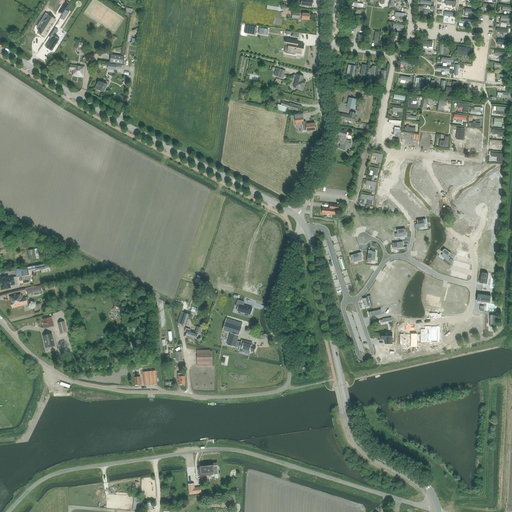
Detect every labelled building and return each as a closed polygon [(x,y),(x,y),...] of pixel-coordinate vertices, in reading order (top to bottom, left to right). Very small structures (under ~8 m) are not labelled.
[(278,11),(279,4),(268,2),(267,9),(278,11)] [(69,12),(66,10),(62,15),(60,18),(64,21),(69,12)] [(40,29),(38,32),(45,36),(50,29),(49,29),(50,27),(51,28),(56,20),(46,14),(40,23),(43,25),(40,29)] [(246,26),(245,31),(248,31),(247,34),(255,35),(257,28),(246,26)] [(53,36),(45,48),(51,52),(57,43),(59,45),(62,39),(60,38),(59,39),(53,36)] [(287,39),(286,45),(289,45),(288,52),(295,53),(302,54),(304,44),(298,43),(298,41),(287,39)] [(469,56),(470,48),(457,47),(456,55),(469,56)] [(123,56),(112,55),(111,61),(122,63),(123,56)] [(80,66),(71,64),(70,69),(74,70),(73,76),(83,77),(84,66),(80,66)] [(304,86),(305,82),(301,80),(302,77),(296,75),(295,79),(297,79),(294,87),(299,89),(299,90),(303,91),(305,86),(304,86)] [(102,83),(98,81),(95,88),(98,90),(104,92),(109,82),(106,81),(105,84),(102,83)] [(357,99),(348,98),(346,108),(354,110),(357,99)] [(357,100),(356,106),(355,110),(363,112),(366,102),(357,100)] [(297,111),(299,105),(290,102),(289,103),(282,101),(281,106),(278,105),(276,109),(286,112),(287,108),(297,111)] [(350,112),(349,116),(342,114),(340,119),(354,122),(355,117),(356,113),(350,112)] [(239,116),(236,126),(249,129),(251,121),(246,120),(247,118),(239,116)] [(303,118),(295,119),(296,124),(302,123),(303,132),(308,132),(310,132),(311,131),(316,130),(317,129),(316,127),(315,127),(315,123),(306,125),(306,122),(304,122),(303,118)] [(401,129),(402,121),(391,119),(390,123),(397,124),(397,128),(401,129)] [(262,121),(259,133),(267,135),(270,123),(262,121)] [(338,136),(339,136),(337,143),(340,144),(339,148),(346,150),(346,148),(349,149),(351,144),(349,143),(349,141),(348,141),(345,140),(347,132),(340,130),(338,136)] [(413,140),(407,139),(408,135),(404,134),(403,138),(403,142),(413,144),(413,140)] [(246,147),(244,155),(257,158),(259,151),(246,147)] [(292,152),(290,156),(294,158),(292,164),(304,167),(306,160),(302,159),(303,156),(292,152)] [(419,166),(419,167),(415,168),(416,171),(415,172),(416,173),(417,176),(421,175),(421,176),(425,176),(422,165),(419,166)] [(279,167),(277,171),(284,175),(279,184),(286,187),(287,186),(288,187),(290,182),(289,181),(292,177),(285,173),(284,173),(286,170),(279,167)] [(462,171),(460,174),(463,177),(466,179),(468,177),(469,178),(471,176),(472,176),(472,175),(464,167),(464,168),(462,171)] [(498,179),(497,191),(505,192),(506,179),(498,179)] [(485,184),(478,192),(483,197),(490,189),(485,184)] [(475,196),(468,203),(474,209),(481,201),(475,196)] [(496,196),(492,205),(500,208),(504,199),(496,196)] [(322,207),(321,214),(333,215),(333,219),(338,219),(338,215),(335,215),(335,209),(338,209),(338,204),(329,204),(329,208),(322,207)] [(346,206),(344,219),(345,219),(346,219),(347,219),(349,219),(349,216),(353,217),(354,205),(350,204),(350,207),(346,207),(346,206)] [(455,208),(452,220),(456,221),(457,218),(461,219),(461,220),(464,207),(464,206),(464,207),(462,207),(460,207),(459,209),(455,208)] [(404,214),(398,218),(400,221),(402,220),(404,223),(406,221),(407,221),(411,218),(408,215),(406,217),(404,214)] [(357,215),(355,222),(358,222),(358,223),(360,223),(363,223),(364,216),(357,215)] [(491,216),(490,223),(500,224),(501,217),(491,216)] [(425,219),(417,220),(418,220),(418,224),(415,224),(416,228),(420,227),(423,227),(423,223),(425,223),(425,221),(425,219)] [(473,219),(466,230),(472,234),(479,224),(473,219)] [(368,221),(367,230),(368,230),(368,229),(371,229),(371,228),(374,228),(375,225),(376,221),(376,220),(372,220),(372,223),(368,222),(369,221),(368,221)] [(383,225),(379,233),(380,234),(380,233),(381,234),(381,233),(384,234),(384,232),(387,234),(389,231),(391,227),(387,225),(386,228),(383,226),(383,225)] [(350,227),(344,229),(345,232),(346,232),(347,235),(351,234),(351,235),(355,233),(354,230),(351,230),(350,227)] [(405,229),(396,230),(397,230),(398,233),(395,234),(395,238),(396,238),(396,237),(400,237),(403,236),(403,233),(405,233),(404,230),(405,230),(405,229)] [(480,232),(479,242),(486,243),(488,234),(480,232)] [(452,241),(450,244),(453,246),(452,246),(456,249),(458,246),(456,244),(458,241),(453,237),(450,240),(452,241)] [(354,240),(347,242),(348,245),(350,245),(351,248),(354,247),(354,248),(359,246),(358,243),(355,243),(354,240)] [(415,248),(414,251),(419,253),(419,252),(422,253),(423,250),(425,251),(426,247),(419,245),(418,249),(415,248)] [(30,260),(39,258),(38,248),(28,250),(30,260)] [(451,253),(444,248),(444,249),(443,250),(444,250),(442,252),(444,253),(442,256),(445,258),(444,258),(448,261),(450,258),(448,256),(450,253),(451,254),(451,253)] [(368,250),(367,262),(368,262),(368,261),(371,262),(371,260),(374,260),(375,257),(376,252),(372,252),(372,251),(368,251),(368,250)] [(361,253),(361,252),(350,256),(350,257),(351,257),(351,259),(353,259),(354,262),(357,261),(362,260),(361,256),(362,256),(361,253)] [(480,252),(478,260),(491,262),(492,254),(480,252)] [(443,267),(441,269),(444,271),(444,272),(448,274),(450,271),(448,270),(450,266),(444,262),(442,266),(443,267)] [(366,263),(353,267),(354,267),(354,268),(355,271),(357,270),(358,274),(370,271),(369,267),(366,267),(365,264),(366,263)] [(405,266),(403,270),(413,276),(415,273),(417,274),(419,271),(419,272),(420,270),(420,271),(421,270),(409,263),(409,264),(410,264),(407,268),(405,266)] [(28,267),(15,269),(17,277),(29,275),(28,267)] [(390,272),(388,276),(398,282),(400,278),(402,280),(404,277),(405,276),(406,276),(394,269),(394,270),(392,274),(390,272)] [(481,273),(479,283),(481,283),(483,284),(483,283),(486,284),(488,274),(481,273)] [(0,276),(0,278),(1,281),(0,281),(1,285),(2,289),(11,287),(10,284),(15,283),(14,277),(9,278),(8,275),(0,276)] [(378,278),(373,283),(376,286),(374,288),(376,291),(380,288),(380,287),(382,285),(380,283),(381,281),(378,278)] [(435,283),(434,285),(437,286),(436,290),(447,293),(448,289),(446,289),(447,285),(448,285),(448,284),(435,281),(435,283)] [(465,290),(463,297),(472,300),(475,292),(465,290)] [(384,291),(378,296),(381,299),(378,301),(381,304),(384,301),(384,300),(387,298),(385,296),(386,295),(384,291)] [(11,302),(12,304),(12,307),(13,308),(28,304),(26,297),(22,298),(21,293),(11,296),(11,299),(11,302)] [(489,303),(490,299),(490,297),(490,295),(478,293),(477,301),(489,303)] [(367,298),(363,299),(364,302),(363,302),(364,304),(365,307),(369,306),(369,307),(373,306),(370,296),(367,297),(367,298)] [(441,304),(438,303),(439,299),(440,299),(427,296),(427,297),(428,298),(427,300),(429,301),(428,304),(440,307),(440,308),(441,304)] [(454,299),(452,306),(462,309),(463,302),(454,299)] [(238,300),(236,307),(238,307),(237,311),(240,312),(248,314),(250,315),(252,308),(243,305),(244,302),(238,300)] [(178,323),(186,326),(190,314),(186,313),(182,312),(178,323)] [(54,326),(52,317),(42,319),(44,328),(54,326)] [(225,322),(223,330),(231,332),(239,334),(240,331),(241,327),(241,326),(234,324),(235,321),(227,318),(225,322)] [(425,327),(425,329),(421,329),(421,334),(400,334),(399,346),(421,346),(421,342),(440,342),(440,327),(425,327)] [(197,334),(190,332),(191,329),(186,328),(184,332),(187,332),(185,336),(195,340),(197,334)] [(251,345),(252,343),(242,340),(241,342),(237,341),(239,334),(231,332),(227,345),(231,346),(231,345),(240,348),(254,352),(256,346),(251,345)] [(384,340),(384,344),(392,344),(392,340),(392,333),(381,333),(381,340),(384,340)] [(51,334),(43,336),(46,348),(54,346),(51,334)] [(212,367),(212,351),(210,351),(210,350),(196,350),(197,367),(212,367)] [(157,385),(156,371),(143,372),(144,386),(157,385)] [(211,465),(197,467),(198,477),(203,476),(203,478),(212,477),(212,475),(216,474),(215,465),(211,466),(211,465)] [(201,493),(201,487),(195,488),(194,484),(188,484),(189,494),(201,493)]
